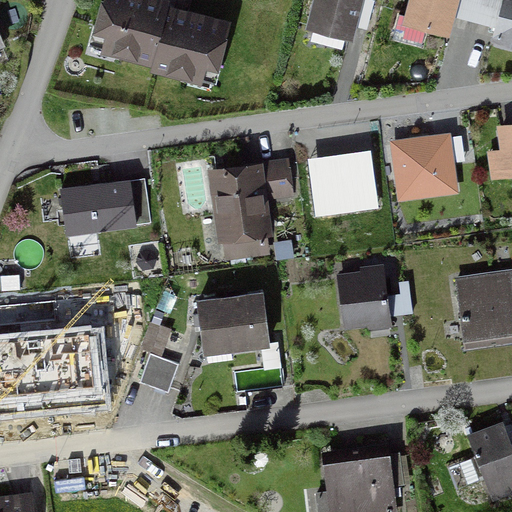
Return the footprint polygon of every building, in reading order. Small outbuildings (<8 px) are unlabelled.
[(215,79),(232,15),(173,0),(98,0),(89,40),(92,41),(90,50),(122,58),(123,54),(151,62),(149,67),(181,75),(180,78),(210,85),(211,78),(215,79)] [(367,28),(374,0),(311,0),(305,25),(313,27),(310,40),(342,48),(345,36),(353,38),(356,26),(367,28)] [(413,0),(409,20),(447,30),(451,13),(453,0),(413,0)] [(499,27),(506,0),(453,0),(451,13),(499,27)] [(511,0),(506,0),(499,27),(496,38),(511,42),(511,0)] [(511,118),(496,121),(500,146),(487,147),(491,177),(511,173),(511,118)] [(389,137),(398,199),(459,191),(455,160),(465,158),(462,133),(451,134),(450,129),(389,137)] [(307,154),(315,214),(378,206),(370,146),(307,154)] [(269,198),(294,195),(289,155),(208,166),(218,242),(223,241),(225,257),(270,251),(268,234),(274,233),(269,198)] [(151,223),(145,176),(131,178),(131,175),(60,184),(66,234),(151,223)] [(275,240),(276,258),(293,257),(291,239),(275,240)] [(345,324),(390,318),(390,315),(413,312),(409,278),(399,279),(401,291),(388,293),(384,261),(360,264),(360,268),(338,271),(345,324)] [(511,342),(511,266),(455,274),(464,348),(511,342)] [(19,273),(0,273),(1,289),(20,288),(19,273)] [(262,292),(198,300),(204,351),(206,351),(233,347),(261,344),(263,368),(282,366),(279,339),(267,341),(262,292)] [(130,377),(170,389),(179,360),(159,354),(160,349),(164,350),(165,347),(169,348),(170,344),(176,346),(181,330),(160,324),(164,310),(156,308),(152,321),(150,320),(142,344),(129,340),(119,370),(132,373),(130,377)] [(42,320),(5,325),(9,353),(0,354),(0,380),(12,379),(13,383),(34,380),(34,384),(67,380),(67,376),(92,373),(85,315),(64,318),(64,320),(42,323),(42,320)] [(27,399),(25,389),(12,391),(14,402),(27,399)] [(492,497),(511,489),(511,420),(509,414),(466,431),(475,453),(444,465),(453,488),(484,476),(492,497)] [(398,511),(396,496),(402,495),(400,483),(410,482),(406,453),(401,454),(400,450),(390,451),(390,449),(323,457),(326,488),(316,489),(316,496),(310,497),(312,511),(398,511)] [(0,511),(35,511),(32,488),(0,492),(0,511)]
